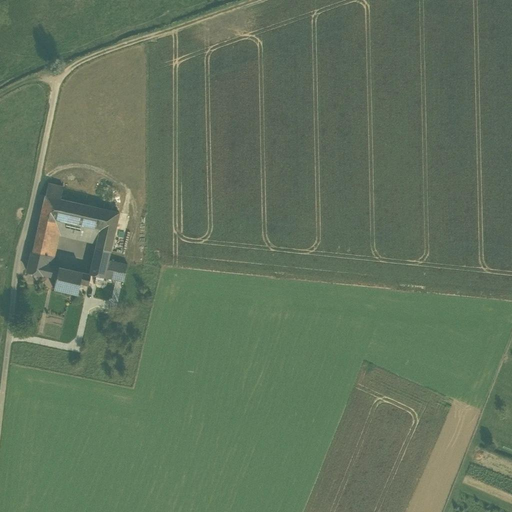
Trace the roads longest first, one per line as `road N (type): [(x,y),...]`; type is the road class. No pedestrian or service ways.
road 1 (unclassified): [(0,415),(16,260),(59,75)]
road 2 (track): [(243,0),(62,65),(59,75)]
